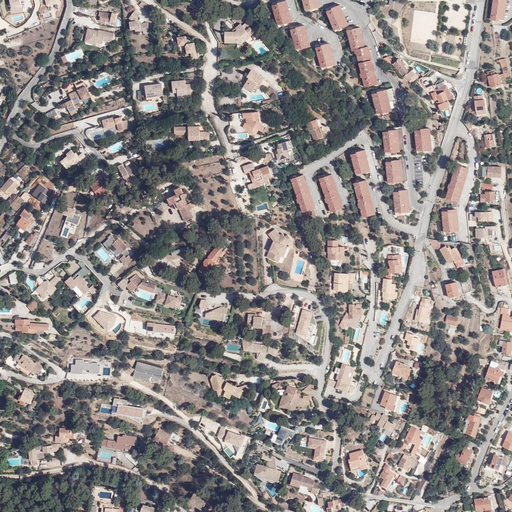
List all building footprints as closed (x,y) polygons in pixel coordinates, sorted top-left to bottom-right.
[(23,0),(9,0),(11,6),(10,10),(23,12),(24,5),(21,4),(20,1),(23,0)] [(306,14),(313,13),(310,0),(297,0),(301,14),(306,13),(306,14)] [(494,20),(499,21),(502,0),(489,0),(487,21),(494,22),(494,20)] [(149,9),(139,3),(136,5),(145,12),(149,9)] [(279,29),(285,27),(281,5),(273,7),(273,8),(269,10),(272,28),(279,27),(279,29)] [(336,9),(334,10),(344,30),(346,29),(336,9)] [(141,30),(141,34),(147,33),(146,22),(142,22),(136,18),(138,15),(132,10),(127,17),(128,28),(134,27),(134,31),(141,30)] [(328,14),(323,16),(331,35),(337,32),(337,33),(344,30),(334,10),(327,13),(328,14)] [(111,14),(99,11),(98,16),(100,16),(99,21),(115,25),(117,14),(112,12),(111,14)] [(240,25),(248,36),(252,33),(244,22),(240,25)] [(242,46),(246,43),(251,39),(248,36),(240,25),(239,24),(234,28),(237,31),(234,35),(233,34),(232,35),(230,35),(223,35),(223,47),(242,46)] [(98,31),(88,29),(85,41),(96,44),(96,46),(101,47),(102,41),(113,44),(115,32),(98,29),(98,31)] [(296,54),(303,53),(298,31),(292,32),(292,33),(287,34),(291,54),(296,53),(296,54)] [(355,56),(351,37),(340,39),(344,60),(346,59),(347,63),(349,63),(353,82),(351,83),(352,87),(354,86),(356,96),(367,93),(358,56),(357,56),(355,56)] [(185,42),(184,38),(176,39),(177,48),(183,47),(183,56),(194,56),(194,46),(191,46),(191,42),(185,42)] [(317,51),(312,52),(317,71),(329,69),(323,48),(317,49),(317,51)] [(382,62),(386,60),(389,58),(386,53),(379,55),(382,62)] [(358,56),(367,93),(369,93),(361,55),(358,56)] [(503,58),(493,62),(494,63),(496,62),(499,72),(501,77),(506,75),(505,73),(508,71),(503,58)] [(406,85),(415,78),(409,71),(406,73),(401,67),(402,66),(398,60),(397,60),(396,60),(395,60),(394,60),(394,61),(393,61),(393,62),(390,65),(401,78),(406,85)] [(499,83),(495,73),(494,72),(490,73),(488,70),(483,72),(489,88),(499,83)] [(236,89),(244,95),(247,91),(252,94),(255,90),(254,89),(259,81),(245,72),(240,79),(242,81),(236,89)] [(183,81),(169,83),(170,94),(175,94),(175,99),(189,97),(187,85),(183,85),(183,81)] [(151,86),(142,87),(143,96),(143,99),(160,97),(159,90),(159,87),(152,88),(151,88),(151,86)] [(429,86),(422,89),(426,99),(430,98),(432,102),(434,106),(435,106),(438,112),(446,109),(445,107),(447,106),(445,102),(450,99),(449,95),(447,96),(443,86),(431,91),(429,86)] [(70,94),(72,100),(74,104),(90,98),(92,102),(98,99),(94,91),(88,93),(86,88),(70,94)] [(269,94),(263,89),(258,94),(264,99),(269,94)] [(365,119),(371,123),(372,123),(372,120),(388,117),(384,97),(362,101),(365,119)] [(472,98),(474,112),(484,111),(483,101),(480,101),(480,97),(472,98)] [(74,104),(72,100),(61,105),(62,109),(66,107),(71,117),(78,114),(74,104)] [(58,115),(54,109),(45,114),(48,120),(58,115)] [(119,125),(120,129),(127,127),(126,123),(129,123),(127,118),(125,118),(124,115),(116,118),(115,116),(101,119),(103,128),(119,125)] [(250,134),(253,126),(251,125),(250,120),(252,120),(252,115),(236,117),(237,122),(242,122),(243,127),(238,126),(236,131),(249,136),(250,134)] [(318,133),(320,142),(324,141),(319,122),(314,123),(316,132),(318,132),(319,133),(318,133)] [(312,144),(320,142),(318,133),(319,133),(318,132),(316,132),(314,123),(305,126),(307,134),(310,134),(312,144)] [(120,132),(119,125),(103,128),(105,135),(120,132)] [(197,128),(172,128),(172,137),(185,136),(186,141),(207,141),(207,133),(197,133),(197,128)] [(409,130),(412,156),(419,155),(419,153),(426,152),(424,131),(416,131),(416,130),(409,130)] [(373,132),(375,157),(382,156),(382,155),(393,153),(392,132),(379,134),(379,132),(373,132)] [(485,148),(492,148),(491,135),(483,136),(485,148)] [(287,142),(275,145),(276,150),(273,151),(275,155),(272,155),(275,163),(281,161),(282,165),(290,162),(286,149),(289,148),(287,142)] [(348,157),(354,178),(367,174),(362,153),(348,157)] [(82,163),(78,159),(75,156),(73,158),(70,154),(65,158),(66,160),(60,165),(67,173),(72,168),(74,170),(82,163)] [(82,155),(78,159),(82,163),(86,159),(82,155)] [(412,160),(415,189),(422,188),(419,159),(412,160)] [(383,163),(386,188),(392,187),(392,185),(405,184),(402,162),(389,164),(389,162),(383,163)] [(131,163),(125,166),(120,170),(126,180),(137,174),(131,163)] [(23,179),(33,170),(27,164),(17,172),(23,179)] [(252,164),(243,166),(244,173),(254,171),(252,164)] [(451,171),(463,175),(463,174),(465,169),(453,165),(451,171)] [(484,177),(499,178),(500,167),(486,166),(486,167),(484,177)] [(270,181),(265,168),(247,174),(252,188),(270,181)] [(454,203),(463,175),(451,171),(442,200),(454,203)] [(0,187),(0,193),(3,196),(6,193),(9,195),(19,185),(11,178),(1,188),(0,187)] [(316,182),(325,216),(337,212),(328,179),(316,182)] [(87,185),(90,189),(98,184),(95,180),(87,185)] [(98,184),(90,189),(98,201),(112,192),(103,180),(98,184)] [(287,184),(297,218),(309,214),(300,180),(287,184)] [(352,189),(361,223),(374,220),(365,186),(352,189)] [(18,194),(16,192),(7,202),(9,204),(18,194)] [(387,193),(391,217),(397,217),(397,215),(409,214),(407,192),(394,194),(394,192),(387,193)] [(477,204),(491,203),(491,193),(482,193),(482,196),(477,196),(477,204)] [(170,211),(179,229),(187,225),(183,217),(181,213),(178,207),(179,205),(179,203),(177,202),(175,202),(172,196),(166,199),(165,198),(164,199),(167,205),(161,208),(164,214),(167,212),(170,211)] [(69,233),(75,234),(80,216),(75,215),(76,210),(66,207),(63,216),(67,217),(61,236),(68,238),(69,233)] [(25,209),(20,216),(22,217),(19,221),(13,217),(9,222),(14,226),(16,224),(19,226),(17,229),(22,233),(25,229),(26,230),(29,226),(31,227),(35,222),(31,219),(34,215),(25,209)] [(177,230),(179,229),(170,211),(167,212),(177,230)] [(438,215),(439,237),(454,236),(451,214),(438,215)] [(486,215),(472,215),(472,224),(467,224),(468,229),(476,229),(476,224),(492,224),(492,215),(491,215),(486,215)] [(14,229),(9,225),(1,238),(5,241),(14,229)] [(473,232),(475,243),(486,241),(486,240),(494,239),(494,228),(487,229),(487,231),(473,232)] [(36,238),(39,240),(43,234),(36,230),(32,236),(30,234),(25,241),(31,245),(36,238)] [(281,248),(282,248),(289,243),(284,237),(281,238),(279,235),(276,237),(271,232),(265,237),(269,243),(263,260),(275,265),(277,259),(281,248)] [(127,246),(120,238),(118,239),(112,233),(108,236),(109,237),(104,242),(109,247),(114,242),(125,254),(122,258),(127,263),(133,258),(129,254),(131,253),(126,247),(127,246)] [(438,245),(425,243),(431,253),(436,254),(438,245)] [(327,263),(337,263),(338,250),(334,250),(334,244),(324,244),(323,255),(327,255),(327,263)] [(196,273),(196,281),(207,281),(208,270),(210,269),(210,265),(218,253),(211,250),(202,264),(200,264),(198,268),(198,271),(196,273)] [(442,251),(436,254),(445,268),(451,264),(455,271),(461,267),(459,263),(459,264),(457,261),(458,260),(452,252),(449,254),(447,251),(445,253),(444,253),(442,251)] [(384,282),(390,283),(391,277),(400,276),(400,258),(386,259),(386,270),(388,270),(388,273),(383,273),(384,282)] [(85,267),(72,279),(74,281),(79,276),(82,280),(90,272),(85,267)] [(488,274),(492,290),(504,288),(500,271),(488,274)] [(17,283),(15,272),(8,276),(11,284),(17,283)] [(148,283),(148,282),(142,280),(136,273),(130,279),(131,281),(129,282),(126,285),(131,292),(137,286),(158,294),(156,300),(175,307),(175,305),(179,306),(182,297),(179,296),(178,297),(162,291),(159,290),(160,288),(156,286),(148,283)] [(54,274),(36,292),(45,301),(57,290),(53,286),(60,280),(54,274)] [(71,278),(65,283),(73,291),(73,290),(77,287),(81,291),(85,295),(89,292),(90,291),(86,286),(87,284),(82,280),(79,276),(74,281),(72,279),(71,278)] [(331,285),(331,292),(345,293),(346,287),(353,284),(353,277),(332,276),(331,285)] [(126,285),(129,282),(125,277),(119,283),(123,288),(126,285)] [(458,283),(461,295),(466,294),(464,281),(458,283)] [(384,282),(382,282),(379,295),(381,295),(380,301),(382,302),(387,302),(392,302),(394,289),(390,289),(390,283),(384,282)] [(442,287),(445,301),(455,298),(453,284),(442,287)] [(201,299),(200,309),(207,310),(209,301),(201,299)] [(38,305),(33,300),(27,306),(32,311),(38,305)] [(411,322),(426,324),(426,318),(425,318),(427,304),(418,303),(417,303),(416,311),(413,310),(411,322)] [(359,305),(346,305),(346,325),(344,325),(344,329),(353,329),(353,321),(357,321),(357,317),(359,317),(359,305)] [(207,308),(205,319),(225,322),(227,311),(207,308)] [(302,310),(296,338),(316,342),(317,337),(310,336),(312,326),(311,326),(314,312),(302,310)] [(249,324),(248,327),(256,329),(256,331),(260,332),(261,329),(275,332),(276,330),(279,331),(283,318),(271,315),(269,324),(264,323),(264,322),(261,321),(261,318),(255,317),(255,315),(246,313),(244,323),(249,324)] [(498,331),(509,333),(511,320),(505,319),(505,316),(500,316),(498,331)] [(455,324),(456,320),(445,318),(443,326),(448,327),(447,330),(452,330),(453,327),(454,327),(455,324)] [(176,324),(148,321),(148,329),(175,332),(176,324)] [(48,323),(30,323),(29,323),(29,325),(21,325),(17,325),(17,331),(22,330),(22,332),(35,332),(35,328),(48,328),(48,323)] [(405,351),(413,352),(416,341),(411,340),(411,337),(405,335),(403,343),(405,344),(404,348),(405,348),(405,351)] [(500,354),(508,356),(510,344),(498,342),(497,349),(501,349),(500,354)] [(266,362),(266,356),(277,357),(278,346),(243,343),(242,352),(257,353),(256,361),(266,362)] [(13,361),(16,363),(33,373),(35,374),(35,373),(40,376),(44,367),(35,362),(35,363),(18,352),(13,361)] [(136,361),(133,378),(150,382),(151,378),(161,380),(164,368),(136,361)] [(72,365),(72,374),(99,374),(99,362),(76,362),(76,365),(72,365)] [(16,363),(15,364),(14,366),(31,376),(33,373),(16,363)] [(393,363),(390,371),(397,375),(396,377),(405,381),(408,371),(401,368),(401,366),(393,363)] [(333,390),(345,394),(348,386),(349,382),(345,380),(348,368),(340,366),(337,375),(335,375),(333,382),(335,383),(333,390)] [(483,380),(496,385),(501,373),(494,371),(487,368),(483,380)] [(206,378),(208,382),(214,384),(217,389),(214,390),(218,395),(223,393),(226,398),(224,399),(226,403),(237,400),(236,393),(245,391),(244,384),(235,386),(224,381),(225,378),(221,376),(221,378),(213,373),(207,374),(206,378)] [(304,392),(312,396),(316,389),(308,384),(304,392)] [(351,400),(356,402),(360,390),(359,390),(360,385),(355,384),(351,400)] [(272,409),(285,413),(292,408),(301,411),(306,401),(303,397),(298,396),(296,400),(292,399),(293,395),(288,393),(289,389),(281,387),(278,397),(275,397),(272,409)] [(35,394),(25,389),(17,402),(22,404),(24,401),(29,404),(35,394)] [(491,394),(481,391),(477,405),(485,407),(487,400),(489,400),(491,394)] [(383,411),(390,412),(392,406),(395,407),(398,398),(382,393),(378,407),(384,409),(383,411)] [(144,409),(127,407),(128,400),(114,398),(113,406),(118,407),(117,415),(143,418),(144,409)] [(379,417),(374,415),(373,418),(370,416),(366,423),(369,425),(372,420),(382,426),(381,429),(389,434),(394,426),(391,424),(390,425),(384,422),(386,419),(380,416),(379,417)] [(467,422),(462,436),(470,439),(471,434),(473,435),(478,421),(467,416),(465,421),(467,422)] [(58,427),(58,431),(58,436),(73,436),(74,431),(70,431),(70,428),(63,428),(63,426),(58,427)] [(170,430),(169,431),(160,427),(154,439),(167,445),(173,432),(170,430)] [(271,443),(285,447),(289,430),(280,428),(278,435),(273,434),(271,443)] [(217,440),(240,445),(236,458),(242,459),(248,436),(220,429),(217,440)] [(409,429),(403,442),(413,447),(417,439),(419,433),(409,429)] [(106,446),(124,449),(124,448),(130,449),(131,444),(136,445),(137,436),(122,434),(122,436),(117,435),(116,441),(108,439),(106,445),(106,446)] [(502,449),(511,453),(511,452),(511,436),(506,434),(500,447),(502,448),(502,449)] [(309,438),(308,449),(315,449),(314,461),(325,462),(327,440),(309,438)] [(421,441),(417,439),(413,447),(409,456),(412,458),(421,441)] [(46,444),(43,444),(44,451),(58,449),(58,446),(60,445),(59,442),(52,443),(50,445),(47,445),(46,444)] [(473,451),(476,445),(468,443),(465,449),(473,451)] [(399,444),(396,450),(403,454),(406,448),(399,444)] [(451,462),(464,467),(469,453),(461,450),(458,457),(454,456),(451,462)] [(360,470),(365,468),(362,453),(348,458),(350,463),(347,464),(349,470),(359,467),(360,470)] [(501,459),(493,456),(492,455),(488,466),(484,465),(483,469),(490,471),(491,469),(495,471),(494,473),(500,475),(502,468),(499,467),(501,459)] [(409,460),(401,457),(396,468),(404,472),(409,460)] [(278,473),(254,467),(252,475),(254,476),(257,474),(258,474),(264,481),(275,484),(278,473)] [(389,470),(384,467),(381,471),(382,472),(378,480),(382,482),(379,487),(385,490),(392,479),(387,476),(389,473),(388,472),(389,470)] [(302,477),(292,474),(288,487),(298,489),(299,487),(307,489),(306,491),(309,492),(309,495),(314,496),(317,485),(313,484),(313,482),(310,481),(310,480),(302,478),(302,477)] [(205,511),(209,506),(193,496),(185,509),(189,511),(192,511),(194,510),(197,511),(205,511)] [(109,501),(101,500),(100,505),(103,506),(101,511),(117,511),(118,507),(114,507),(114,505),(109,504),(109,501)] [(331,502),(326,503),(328,508),(325,509),(325,511),(334,511),(339,511),(338,508),(341,507),(341,505),(342,505),(341,500),(337,501),(337,504),(332,505),(331,502)] [(487,505),(486,500),(473,502),(473,504),(469,505),(469,511),(479,511),(487,511),(490,511),(490,505),(487,505)]
